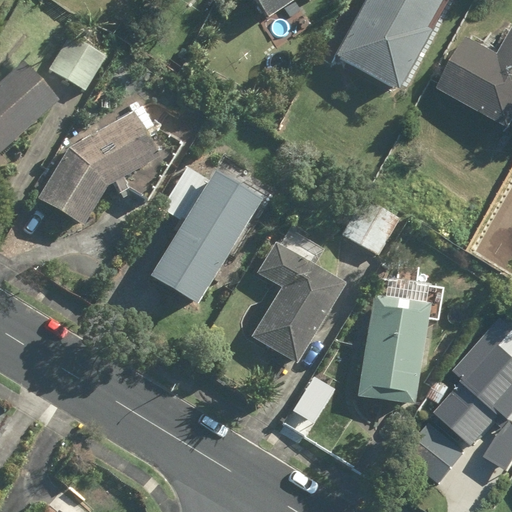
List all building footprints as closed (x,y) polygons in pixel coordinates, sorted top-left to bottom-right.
[(248,0),(265,24),(301,0),(248,0)] [(365,0),(331,61),(393,96),(447,0),(365,0)] [(107,60),(69,37),(48,72),(86,95),(107,60)] [(470,40),(441,90),(511,131),(511,130),(511,37),(501,58),(470,40)] [(20,65),(0,83),(0,154),(56,105),(20,65)] [(66,153),(35,202),(80,231),(105,191),(156,163),(130,118),(66,153)] [(205,185),(145,281),(192,310),(252,215),(249,213),(253,205),(214,180),(209,188),(205,185)] [(274,246),(255,277),(279,291),(249,341),(294,368),(343,288),(274,246)] [(373,298),(355,401),(411,410),(429,307),(373,298)] [(511,327),(504,320),(455,374),(467,384),(437,416),(474,449),(502,417),(511,425),(511,327)] [(467,453),(430,425),(403,459),(440,488),(467,453)] [(51,508),(55,511),(84,511),(63,494),(51,508)]
